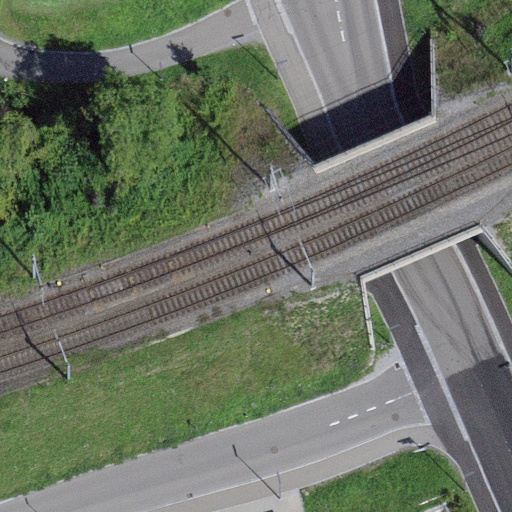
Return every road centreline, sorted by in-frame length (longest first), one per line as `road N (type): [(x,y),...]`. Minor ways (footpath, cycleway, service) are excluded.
road 1 (residential): [(78,511),(366,412),(472,366)]
road 2 (tertiary): [(327,0),(368,129),(472,366)]
road 3 (residential): [(296,0),(127,65),(70,69),(0,59)]
